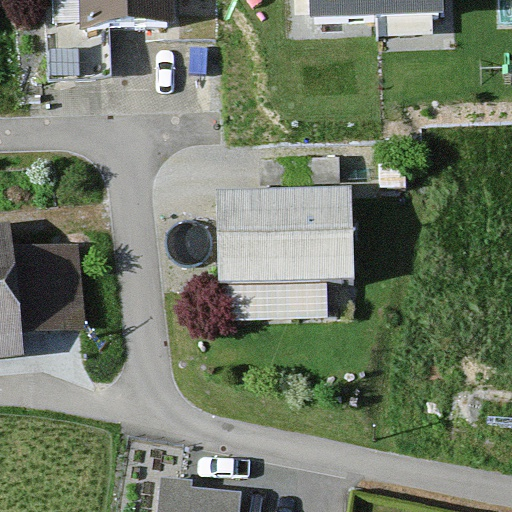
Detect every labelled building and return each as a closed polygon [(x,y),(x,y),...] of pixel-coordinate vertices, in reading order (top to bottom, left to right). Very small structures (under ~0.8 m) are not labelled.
[(87,0),(89,38),(183,34),(181,0),(87,0)] [(310,0),(312,31),(447,26),(446,0),(310,0)] [(361,206),(227,208),(229,304),(363,302),(361,206)] [(16,241),(0,241),(0,376),(30,374),(28,345),(82,341),(76,256),(18,261),(16,241)] [(242,511),(243,505),(166,498),(164,511),(242,511)]
